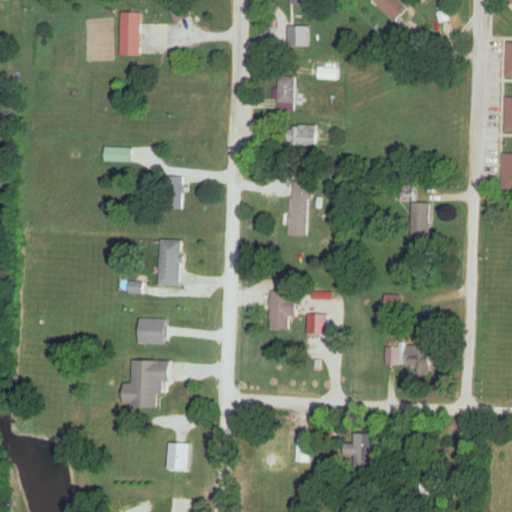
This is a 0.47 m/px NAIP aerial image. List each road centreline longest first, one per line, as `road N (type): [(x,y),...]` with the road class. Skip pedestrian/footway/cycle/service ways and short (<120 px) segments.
road 1 (residential): [(460,511),(481,0)]
road 2 (residential): [(220,511),(241,0)]
road 3 (residential): [(463,409),(226,395)]
